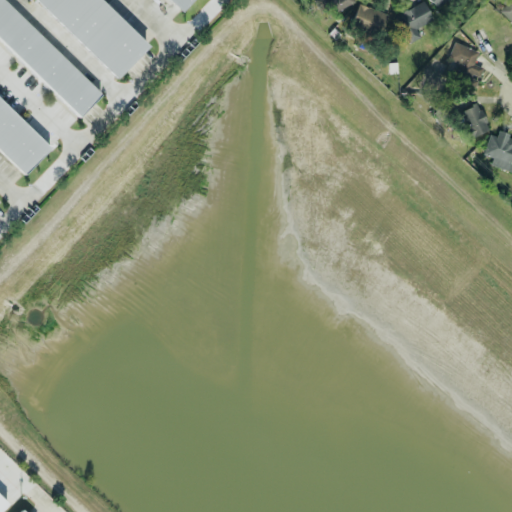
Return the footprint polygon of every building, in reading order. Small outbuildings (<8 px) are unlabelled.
[(0,0),(0,38),(79,114),(101,91),(4,0),(0,0)] [(37,0),(117,75),(148,43),(102,0),(37,0)] [(171,0),(181,9),(188,0),(171,0)] [(328,0),(333,8),(342,4),(341,3),(347,0),(328,0)] [(421,0),(395,12),(407,40),(419,35),(415,26),(432,18),(423,0),(421,0)] [(511,0),(509,0),(501,10),(511,20),(511,0)] [(478,50),(454,40),(447,56),(457,60),(452,71),(474,80),(480,65),(473,62),(478,50)] [(0,148),(24,172),(49,145),(0,97),(0,148)] [(459,109),(472,135),(489,127),(476,101),(459,109)] [(511,136),(508,136),(509,132),(497,129),(496,134),(488,132),(482,153),(492,155),(490,164),(511,169),(511,136)]
